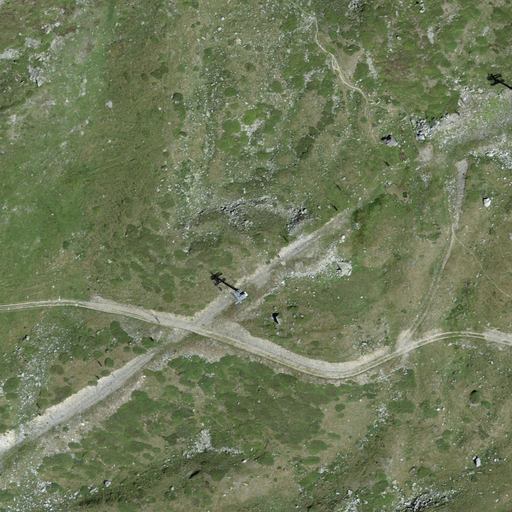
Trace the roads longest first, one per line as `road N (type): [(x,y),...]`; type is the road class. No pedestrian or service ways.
road 1 (track): [(0,307),(104,307),(326,374),(399,351)]
road 2 (track): [(399,351),(427,302),(451,232)]
